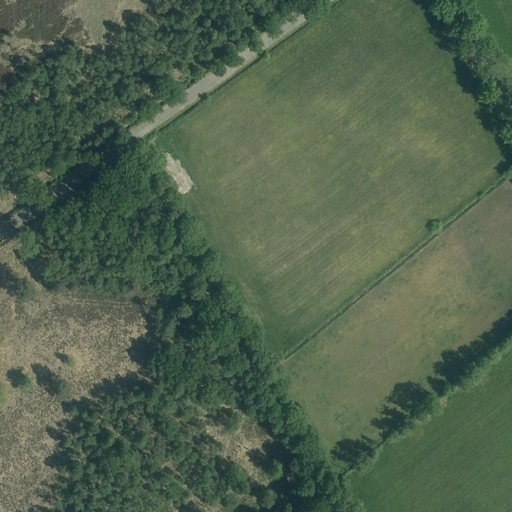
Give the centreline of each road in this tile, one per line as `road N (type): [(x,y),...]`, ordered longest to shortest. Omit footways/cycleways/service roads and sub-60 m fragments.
road 1 (unclassified): [(323,0),(0,234)]
road 2 (unclassified): [(451,0),(511,106)]
